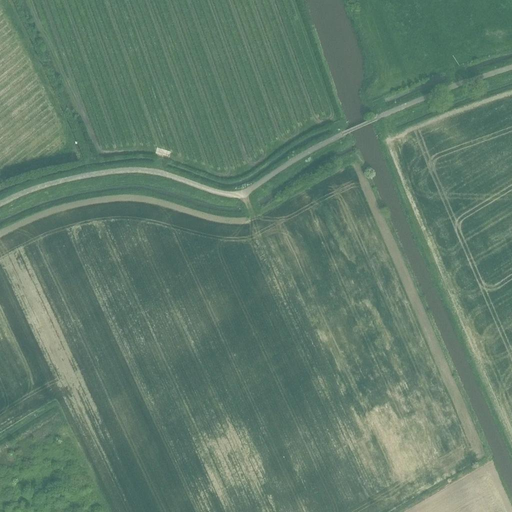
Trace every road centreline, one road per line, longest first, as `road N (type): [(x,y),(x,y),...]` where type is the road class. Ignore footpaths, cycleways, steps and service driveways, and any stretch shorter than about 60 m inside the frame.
road 1 (unclassified): [(0,202),(129,170),(243,193),(342,133)]
road 2 (unclassified): [(375,117),(511,67)]
